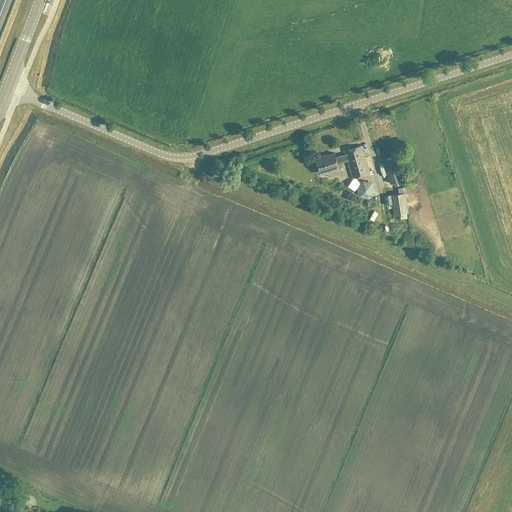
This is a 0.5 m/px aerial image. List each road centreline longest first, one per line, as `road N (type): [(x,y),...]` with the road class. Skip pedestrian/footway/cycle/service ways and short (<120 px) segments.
road 1 (unclassified): [(7,88),(158,154),(185,158),(511,55)]
road 2 (track): [(511,308),(196,170),(185,158)]
